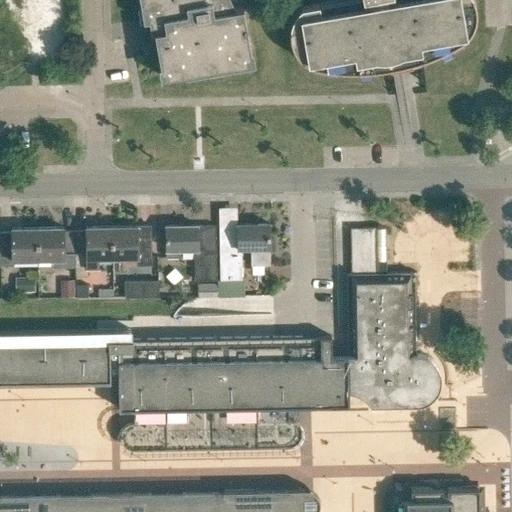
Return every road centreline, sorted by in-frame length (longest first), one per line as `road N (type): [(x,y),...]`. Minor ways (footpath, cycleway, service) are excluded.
road 1 (unclassified): [(94,185),(491,176)]
road 2 (residential): [(511,390),(497,382),(491,176)]
road 3 (residential): [(94,185),(91,0)]
